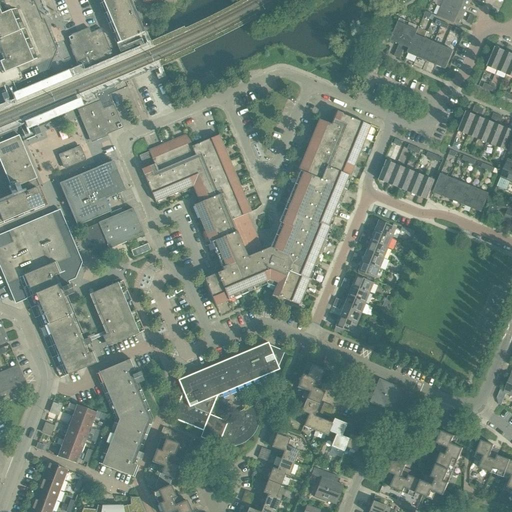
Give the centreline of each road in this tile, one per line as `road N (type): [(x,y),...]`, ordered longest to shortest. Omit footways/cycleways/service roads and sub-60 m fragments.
road 1 (residential): [(169,267),(125,139),(281,70),(359,103)]
road 2 (residential): [(307,338),(367,193)]
road 3 (residential): [(511,240),(367,193)]
road 4 (residential): [(214,339),(184,352),(155,286),(169,267)]
